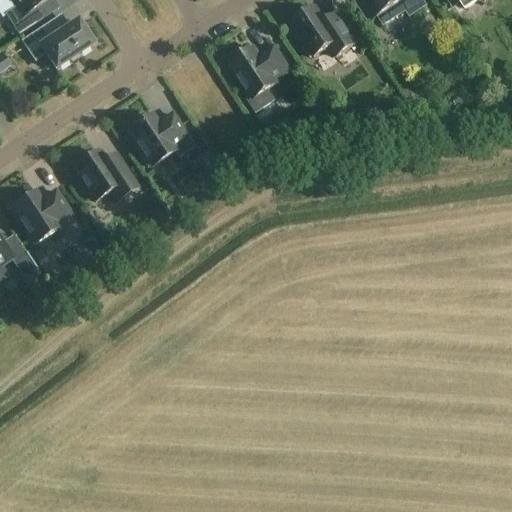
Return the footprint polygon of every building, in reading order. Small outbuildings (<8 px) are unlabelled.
[(10,0),(17,9),(6,17),(18,36),(42,21),(35,11),(52,0),(10,0)] [(427,8),(421,0),(352,0),(369,26),(378,20),(383,28),(405,14),(409,20),(427,8)] [(448,0),(454,8),(460,4),(465,10),(478,1),(477,0),(448,0)] [(313,12),(311,9),(301,16),(303,19),(292,26),(306,48),(303,49),(310,60),(313,58),(314,60),(330,50),(336,60),(356,47),(336,17),(324,24),(315,10),(313,12)] [(78,24),(54,39),(46,28),(22,44),(35,64),(46,57),(56,72),(93,47),(91,44),(94,42),(87,31),(84,34),(78,24)] [(289,73),(274,50),(262,57),(264,59),(260,62),(254,51),(252,53),(250,50),(240,57),(241,59),(230,67),(253,101),(250,104),(256,114),(273,103),(267,94),(277,87),(274,83),(289,73)] [(0,76),(11,69),(2,55),(0,55),(0,76)] [(165,119),(174,115),(165,96),(156,101),(165,119)] [(194,150),(172,117),(161,124),(162,126),(159,129),(152,118),(150,120),(148,117),(138,124),(139,126),(128,134),(144,157),(141,159),(148,169),(151,168),(152,170),(174,155),(178,161),(194,150)] [(103,165),(97,155),(73,170),(95,204),(111,194),(117,204),(137,191),(115,157),(103,165)] [(217,165),(200,176),(209,189),(225,178),(217,165)] [(71,217),(55,194),(44,201),(45,203),(42,206),(35,195),(11,211),(35,247),(58,231),(56,227),(71,217)] [(3,245),(0,240),(0,281),(6,278),(0,269),(0,268),(13,260),(3,245)] [(27,257),(16,264),(26,280),(37,272),(27,257)]
